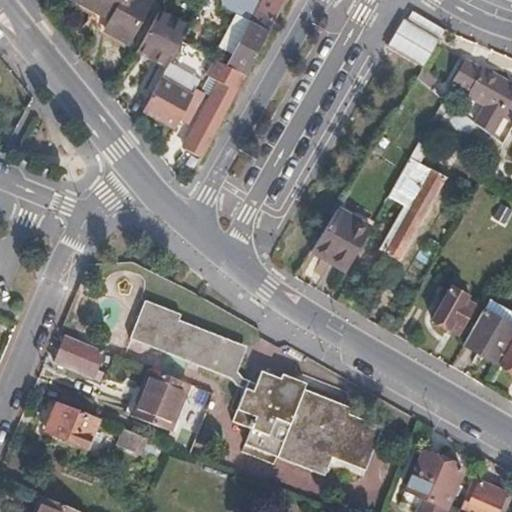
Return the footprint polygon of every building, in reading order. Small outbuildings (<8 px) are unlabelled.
[(148,0),(147,0),(82,0),(81,4),(111,21),(105,32),(126,42),(148,0)] [(268,29),(283,0),(260,0),(259,3),(254,0),(219,0),(221,5),(236,12),(250,20),(268,29)] [(406,9),(387,48),(423,65),(442,26),(406,9)] [(163,68),(178,41),(184,27),(157,12),(135,53),(163,68)] [(234,51),(250,20),(236,12),(220,43),(234,51)] [(244,75),(268,29),(250,20),(234,51),(226,66),(244,75)] [(511,130),(511,84),(483,68),(482,70),(466,62),(454,84),(469,92),(467,95),(487,106),(476,127),(478,129),(502,147),(511,130)] [(200,159),(244,75),(226,66),(187,140),(188,140),(182,150),(200,159)] [(432,87),(418,77),(415,82),(429,92),(432,87)] [(189,111),(199,92),(191,88),(184,102),(153,86),(140,111),(172,129),(183,108),(189,111)] [(502,147),(478,129),(462,150),(473,159),(479,152),(493,162),(502,147)] [(423,136),(417,145),(391,191),(386,200),(403,209),(379,250),(398,261),(445,180),(419,166),(433,141),(423,136)] [(344,273),(368,231),(336,212),(311,253),(344,273)] [(455,337),(473,308),(464,303),(466,298),(451,289),(431,322),(455,337)] [(383,426),(350,414),(352,407),(304,388),(306,382),(282,372),(280,376),(260,370),(256,381),(243,377),(238,372),(245,357),(240,354),(243,344),(181,319),(182,314),(146,300),(130,338),(229,377),(244,392),(232,421),(250,428),(244,443),(324,475),(331,457),(366,471),(383,426)] [(494,362),(511,332),(481,313),(463,343),(494,362)] [(91,377),(102,351),(64,336),(53,362),(91,377)] [(511,345),(501,364),(511,370),(511,345)] [(169,430),(187,383),(149,368),(131,416),(169,430)] [(85,413),(90,399),(63,388),(58,403),(85,413)] [(205,415),(214,393),(202,389),(193,410),(205,415)] [(85,446),(95,418),(85,413),(58,403),(55,401),(45,429),(85,446)] [(143,452),(147,439),(125,429),(120,443),(143,452)] [(448,509),(465,471),(424,452),(403,500),(414,504),(410,511),(443,511),(446,508),(448,509)] [(497,511),(505,492),(479,483),(471,503),(464,501),(458,511),(497,511)] [(75,511),(42,498),(36,511),(75,511)]
